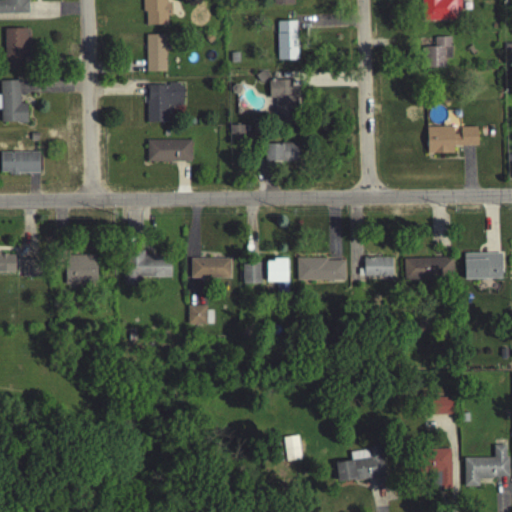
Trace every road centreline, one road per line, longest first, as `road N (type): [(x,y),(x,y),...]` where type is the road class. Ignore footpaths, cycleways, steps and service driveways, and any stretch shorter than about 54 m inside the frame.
road 1 (residential): [(511,195),(0,201)]
road 2 (residential): [(92,200),(86,0)]
road 3 (residential): [(368,197),(363,0)]
